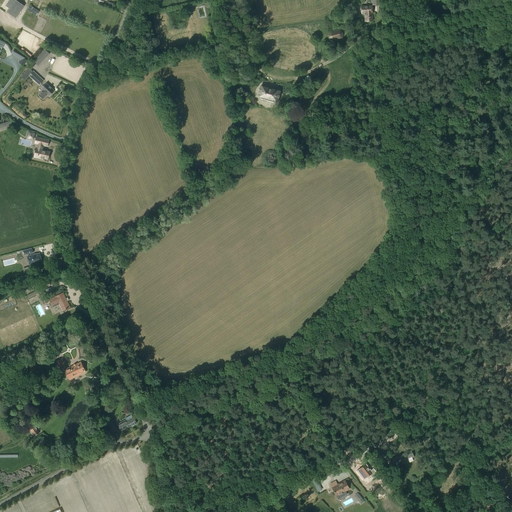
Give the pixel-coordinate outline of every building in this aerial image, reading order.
[(16,17),(23,5),(15,0),(9,0),(6,5),(10,8),(7,11),(16,17)] [(372,5),(361,6),(361,12),(362,12),(362,10),(364,10),(365,21),(372,21),(372,13),(372,5)] [(330,40),(342,37),(342,34),(342,32),(340,29),(329,32),(329,35),(329,37),(330,40)] [(19,60),(22,54),(13,49),(10,55),(19,60)] [(47,56),(49,53),(45,50),(35,61),(37,64),(46,54),(47,56)] [(20,60),(19,62),(24,65),(27,60),(25,59),(22,57),(20,60)] [(33,71),(29,68),(21,77),(25,80),(29,75),(39,85),(43,80),(33,71)] [(50,96),(54,91),(46,83),(41,88),(43,90),(39,95),(43,99),(48,94),(50,96)] [(277,101),(280,91),(261,86),(258,95),(277,101)] [(0,130),(10,127),(8,121),(0,123),(0,130)] [(42,149),(44,139),(36,137),(35,143),(38,144),(37,148),(37,147),(34,157),(40,158),(41,157),(48,159),(49,152),(43,150),(43,149),(42,149)] [(30,266),(42,263),(40,254),(28,257),(30,266)] [(48,302),(42,288),(37,290),(26,295),(28,299),(37,295),(41,305),(48,302)] [(70,307),(63,293),(49,299),(53,307),(60,304),(63,310),(70,307)] [(59,368),(65,365),(62,358),(55,361),(59,368)] [(81,363),(81,362),(78,363),(78,364),(70,368),(69,367),(64,369),(68,377),(73,374),(72,374),(76,372),(78,375),(85,371),(83,366),(83,365),(84,365),(84,364),(83,363),(82,363),(81,363)] [(28,373),(38,372),(37,364),(27,365),(28,373)] [(131,414),(125,418),(126,420),(125,419),(118,424),(121,430),(129,426),(129,427),(136,422),(132,414),(131,414)] [(111,431),(116,429),(112,421),(107,423),(111,431)] [(34,427),(33,427),(30,429),(35,436),(39,433),(36,429),(35,427),(34,427)] [(356,447),(359,452),(365,448),(362,444),(356,447)] [(392,459),(384,449),(380,452),(388,462),(392,459)] [(392,459),(395,465),(414,456),(411,451),(392,459)] [(360,470),(358,472),(361,476),(363,474),(366,477),(370,474),(372,478),(378,474),(373,468),(371,470),(366,464),(360,469),(360,470)] [(345,491),(349,489),(345,480),(332,487),(338,499),(347,494),(345,491)] [(361,504),(365,501),(357,492),(354,495),(361,504)]
